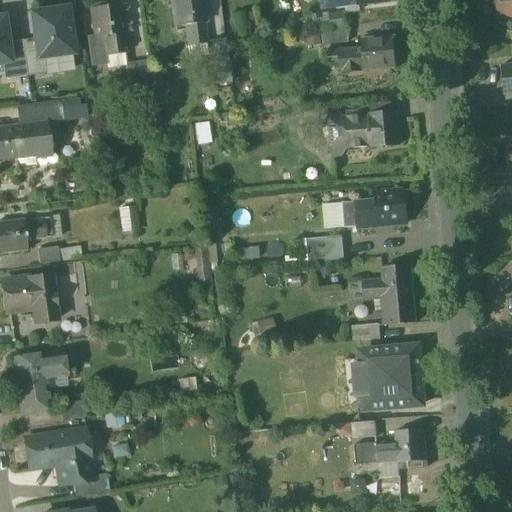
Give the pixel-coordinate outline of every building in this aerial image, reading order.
[(203,0),(170,0),(174,27),(184,26),(187,45),(207,42),(204,23),(207,23),(203,0)] [(511,0),(495,0),(497,18),(511,17),(511,0)] [(120,6),(107,8),(107,4),(90,6),(94,37),(88,38),(91,65),(107,63),(106,57),(125,54),(123,35),(124,34),(120,6)] [(66,10),(32,15),(38,58),(72,53),(66,10)] [(345,13),(329,15),(331,30),(347,28),(345,13)] [(4,15),(0,15),(0,60),(11,59),(4,15)] [(331,30),(321,31),(324,45),(349,42),(347,28),(331,30)] [(397,38),(365,39),(365,50),(342,51),(343,72),(394,69),(394,55),(398,54),(397,38)] [(223,40),(210,42),(213,62),(208,63),(212,86),(230,83),(223,40)] [(149,63),(126,66),(130,96),(135,96),(148,94),(154,93),(149,63)] [(511,64),(502,66),(504,96),(511,95),(511,64)] [(164,70),(152,71),(154,91),(167,89),(164,70)] [(16,78),(19,101),(31,99),(27,76),(16,78)] [(148,94),(135,96),(136,103),(149,101),(148,94)] [(55,101),(19,106),(21,126),(45,124),(45,125),(57,124),(55,101)] [(391,102),(358,106),(359,116),(392,113),(391,102)] [(359,116),(341,118),(344,150),(401,145),(398,113),(392,113),(359,116)] [(196,122),(199,142),(212,140),(209,120),(196,122)] [(16,128),(0,129),(0,159),(15,158),(15,152),(28,151),(29,155),(47,152),(47,154),(49,153),(45,125),(45,124),(21,126),(16,127),(16,128)] [(376,201),(343,204),(345,229),(407,224),(406,210),(410,210),(409,192),(375,194),(376,201)] [(134,207),(120,209),(123,233),(137,231),(134,207)] [(23,221),(0,223),(0,254),(27,251),(26,242),(46,239),(43,219),(36,220),(37,224),(24,226),(23,221)] [(342,237),(307,240),(309,263),(344,260),(342,237)] [(57,247),(38,250),(40,265),(59,263),(59,262),(57,251),(57,247)] [(80,247),(57,251),(59,262),(81,258),(80,247)] [(410,268),(381,271),(382,281),(361,282),(363,301),(381,300),(383,327),(415,324),(413,299),(411,299),(409,270),(411,270),(410,268)] [(30,278),(1,282),(6,313),(33,310),(35,324),(56,321),(50,277),(30,279),(30,278)] [(380,325),(353,328),(354,341),(381,339),(380,325)] [(417,349),(360,353),(364,408),(421,404),(417,349)] [(72,355),(12,363),(16,392),(17,392),(20,412),(49,408),(45,377),(74,373),(72,355)] [(86,418),(83,403),(59,406),(61,422),(86,418)] [(122,413),(105,416),(107,429),(124,426),(122,413)] [(375,423),(353,424),(354,439),(376,437),(375,423)] [(397,441),(355,444),(357,464),(379,463),(380,478),(400,476),(399,463),(408,462),(408,469),(428,468),(425,430),(396,431),(397,441)] [(86,431),(53,436),(53,435),(24,439),(29,471),(56,467),(59,487),(73,485),(93,482),(93,476),(86,431)] [(106,474),(93,476),(93,482),(73,485),(75,498),(109,493),(106,474)]
